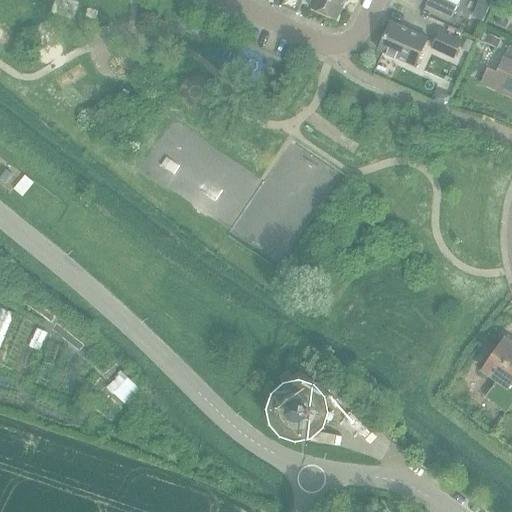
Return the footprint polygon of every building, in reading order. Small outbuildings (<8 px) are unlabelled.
[(337,19),(345,0),(312,0),(309,7),(337,19)] [(427,0),(425,5),(451,17),(459,0),(427,0)] [(479,0),(477,5),(487,10),(491,0),(479,0)] [(500,14),(495,23),(505,28),(508,21),(506,17),(500,14)] [(415,67),(428,39),(391,22),(378,50),(387,54),(386,55),(395,59),(395,58),(415,67)] [(454,58),(462,41),(440,31),(432,48),(454,58)] [(497,50),(501,41),(487,35),(484,44),(497,50)] [(466,39),(461,49),(468,52),(473,42),(466,39)] [(511,46),(510,46),(497,73),(484,78),(481,84),(511,97),(511,46)] [(504,338),(482,370),(497,380),(485,397),(506,412),(511,404),(511,385),(511,383),(511,341),(509,340),(509,342),(504,338)] [(123,375),(110,389),(124,403),(137,389),(123,375)] [(312,409),(312,407),(315,402),(320,406),(328,393),(308,381),(299,396),(296,396),(294,396),(292,397),(289,398),(287,400),(286,402),(284,404),(283,406),(283,408),(283,411),(283,413),(284,416),(285,418),(286,420),(288,422),(290,423),(292,424),(295,425),(297,425),(300,425),(302,425),(304,424),(306,422),(308,421),(310,419),(311,417),(312,414),(312,412),(312,409)] [(316,454),(303,460),(309,474),(322,469),(316,454)]
